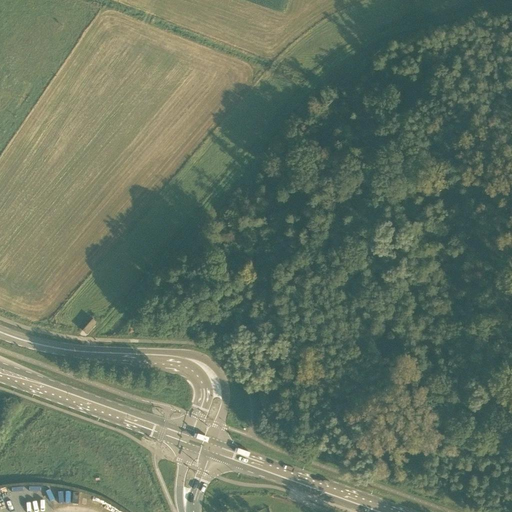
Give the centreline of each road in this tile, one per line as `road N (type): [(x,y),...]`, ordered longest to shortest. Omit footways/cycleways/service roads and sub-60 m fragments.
road 1 (primary): [(190,439),(0,373)]
road 2 (primary): [(388,511),(212,446)]
road 3 (secondary): [(178,357),(72,351),(0,329)]
road 4 (secondary): [(212,446),(224,383),(215,368),(178,357)]
